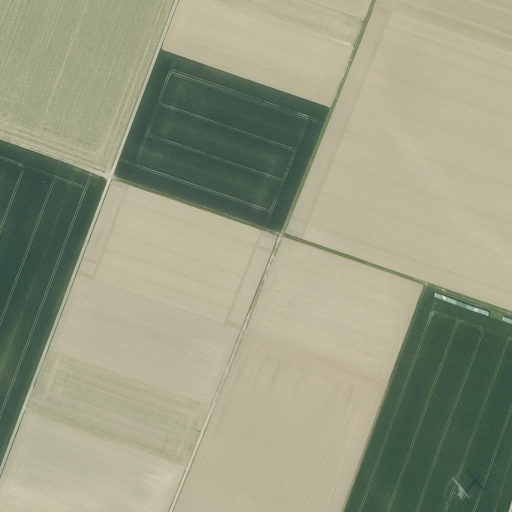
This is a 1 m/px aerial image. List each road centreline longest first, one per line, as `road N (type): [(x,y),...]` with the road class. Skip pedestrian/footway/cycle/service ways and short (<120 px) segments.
road 1 (track): [(511,317),(0,140)]
road 2 (track): [(176,0),(0,472)]
road 3 (track): [(377,0),(215,412)]
road 4 (track): [(429,288),(356,491)]
